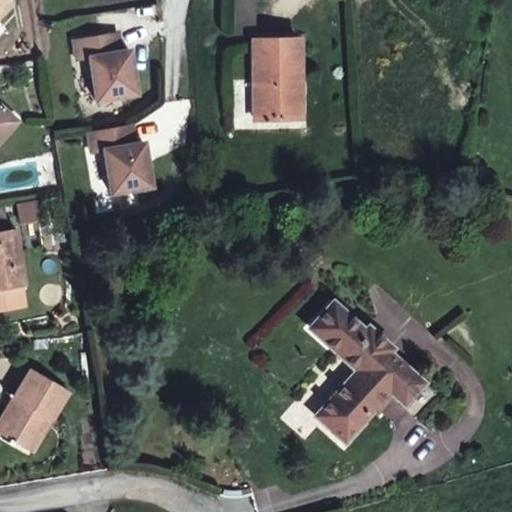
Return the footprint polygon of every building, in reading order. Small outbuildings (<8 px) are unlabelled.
[(93,99),(134,93),(128,49),(119,51),(116,32),(71,37),(74,57),(87,55),(93,99)] [(258,118),(307,116),(303,39),(257,39),(258,118)] [(0,138),(14,123),(0,110),(0,138)] [(107,195),(148,188),(142,145),(133,146),(130,127),(85,133),(88,153),(101,151),(107,195)] [(35,200),(13,204),(18,227),(39,223),(35,200)] [(0,313),(26,309),(13,231),(5,232),(0,233),(0,313)] [(357,374),(319,415),(335,430),(345,440),(370,411),(386,393),(392,398),(403,407),(422,386),(389,357),(396,350),(374,331),(369,336),(334,306),(316,327),(349,355),(363,368),(357,374)] [(357,374),(363,368),(349,355),(343,362),(357,374)] [(32,450),(67,390),(26,367),(10,395),(20,400),(1,433),(5,436),(3,439),(12,443),(13,442),(32,450)] [(370,411),(377,417),(392,398),(386,393),(370,411)] [(0,412),(0,432),(1,433),(20,400),(10,395),(0,412)] [(341,443),(345,440),(335,430),(331,434),(341,443)]
